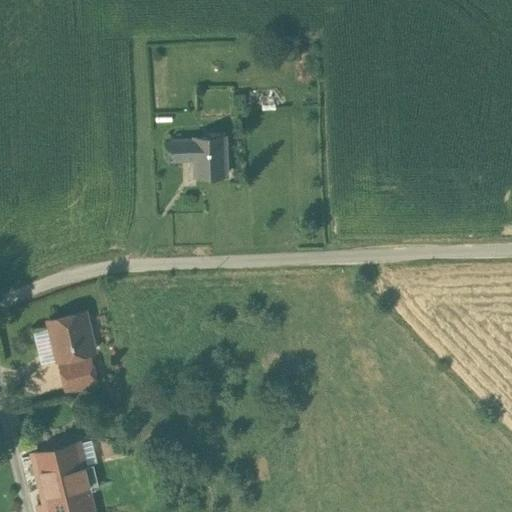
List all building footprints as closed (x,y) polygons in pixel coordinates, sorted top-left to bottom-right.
[(224,137),(194,138),(195,160),(195,176),(225,175),(224,137)] [(194,138),(170,139),(171,161),(195,160),(194,138)] [(84,311),(48,320),(53,341),(57,359),(94,350),(84,311)] [(89,357),(60,365),(66,390),(96,383),(89,357)] [(78,442),(33,453),(46,511),(94,511),(95,511),(91,498),(88,482),(84,465),(78,442)] [(140,453),(84,465),(88,482),(144,469),(140,453)] [(144,469),(88,482),(91,498),(126,490),(148,486),(144,469)] [(154,511),(148,486),(126,490),(130,511),(154,511)]
